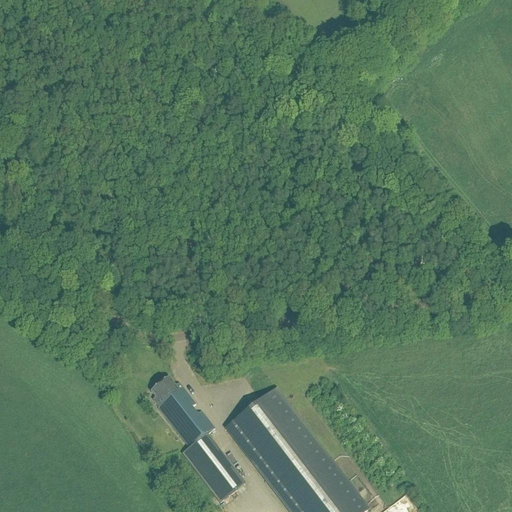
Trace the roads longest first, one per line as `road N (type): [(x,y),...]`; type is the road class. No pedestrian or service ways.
road 1 (tertiary): [(511,291),(145,338),(108,313),(0,170)]
road 2 (track): [(504,292),(231,0)]
